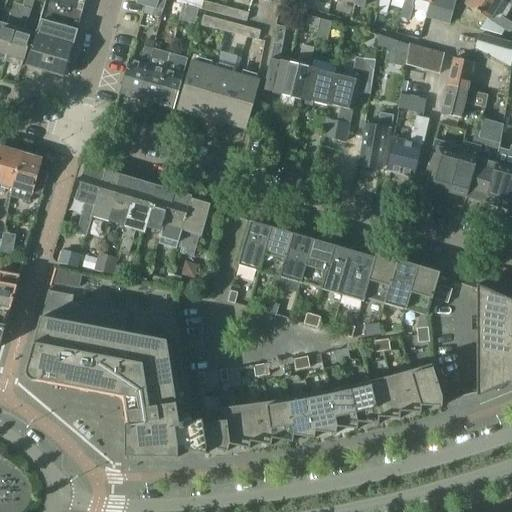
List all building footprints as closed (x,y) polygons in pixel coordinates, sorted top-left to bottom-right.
[(24,6),(6,61),(20,65),(32,33),(25,31),(34,0),(25,0),(23,6),(24,6)] [(46,0),(41,19),(35,36),(25,67),(63,78),(72,47),(70,46),(74,32),(75,33),(84,1),(81,0),(46,0)] [(158,0),(156,7),(163,10),(166,0),(158,0)] [(177,0),(176,3),(222,15),(224,7),(204,2),(204,0),(177,0)] [(388,0),(381,0),(378,11),(386,14),(390,0),(388,0)] [(443,0),(431,0),(431,3),(430,2),(426,18),(428,19),(428,18),(438,21),(443,0)] [(454,0),(452,0),(443,0),(438,21),(448,24),(449,25),(456,0),(454,0)] [(468,0),(467,3),(465,6),(489,20),(492,14),(501,0),(468,0)] [(0,23),(0,59),(6,61),(24,6),(23,6),(14,3),(13,4),(11,14),(3,12),(0,22),(0,23)] [(405,4),(401,18),(409,20),(413,7),(410,6),(405,4)] [(247,22),(249,14),(224,7),(222,15),(247,22)] [(318,30),(320,19),(300,13),(298,24),(318,30)] [(224,32),(226,22),(204,16),(201,26),(224,32)] [(497,25),(508,33),(509,32),(511,26),(511,25),(501,18),(497,25)] [(320,19),(318,30),(316,40),(327,43),(330,31),(332,22),(320,20),(320,19)] [(224,32),(248,38),(250,29),(226,22),(224,32)] [(274,45),(263,92),(281,97),(288,65),(278,62),(282,47),(283,47),(286,27),(276,25),(273,45),(274,45)] [(248,38),(258,41),(260,31),(250,29),(248,38)] [(511,64),(511,44),(480,35),(476,49),(511,67),(511,64)] [(130,62),(121,93),(140,99),(154,51),(154,49),(153,49),(155,42),(146,40),(140,65),(139,65),(130,62)] [(288,65),(281,97),(300,101),(308,70),(309,70),(314,48),(302,45),(297,67),(288,65)] [(417,49),(408,46),(407,60),(406,65),(417,68),(421,50),(417,49)] [(432,53),(421,50),(417,68),(428,72),(432,53)] [(154,51),(140,99),(156,104),(165,72),(169,59),(170,55),(154,51)] [(443,56),(432,53),(428,72),(439,75),(443,56)] [(165,72),(156,104),(174,109),(183,77),(188,60),(170,55),(169,59),(165,72)] [(327,119),(324,137),(347,141),(352,114),(357,92),(368,95),(369,95),(375,61),(363,59),(363,60),(356,58),(351,78),(350,81),(343,79),(333,76),(326,108),(338,110),(340,111),(338,121),(327,119)] [(396,58),(394,66),(405,68),(406,65),(407,60),(396,58)] [(177,110),(245,129),(259,81),(191,61),(177,110)] [(454,61),(447,88),(466,93),(467,91),(472,64),(454,61)] [(308,70),(300,101),(326,108),(333,76),(309,70),(308,70)] [(465,98),(466,93),(447,88),(440,115),(460,119),(464,104),(465,98)] [(465,98),(464,104),(475,107),(478,93),(470,91),(470,92),(469,93),(468,98),(465,98)] [(366,124),(358,166),(379,170),(386,133),(390,133),(394,116),(380,113),(377,127),(366,124)] [(394,139),(387,171),(413,176),(419,147),(422,147),(429,120),(417,118),(416,118),(410,143),(394,139)] [(482,144),(467,199),(484,204),(496,165),(495,165),(499,148),(500,144),(503,125),(483,119),(480,132),(481,132),(478,142),(482,144)] [(460,154),(449,194),(467,199),(482,144),(478,142),(481,132),(480,132),(475,131),(472,144),(463,142),(461,148),(462,148),(460,154)] [(430,173),(426,187),(430,188),(449,194),(460,154),(462,148),(461,148),(435,140),(432,149),(436,150),(430,173)] [(0,145),(0,180),(12,184),(21,154),(11,152),(12,149),(0,145)] [(496,165),(484,204),(502,209),(511,172),(511,146),(509,151),(499,148),(495,165),(496,165)] [(12,184),(9,197),(31,203),(33,195),(33,193),(41,195),(48,173),(39,171),(42,160),(32,157),(33,155),(24,153),(23,155),(21,154),(12,184)] [(86,167),(76,201),(85,203),(77,234),(86,236),(92,217),(90,217),(103,172),(86,167)] [(103,172),(90,217),(92,217),(108,222),(121,177),(103,172)] [(511,172),(502,209),(511,212),(511,172)] [(121,177),(108,222),(125,227),(126,227),(139,182),(121,177)] [(125,227),(118,253),(128,256),(136,230),(143,232),(144,227),(145,227),(156,187),(139,182),(126,227),(125,227)] [(156,187),(145,227),(162,232),(163,232),(174,192),(156,187)] [(161,238),(159,245),(176,250),(177,247),(182,231),(192,198),(174,192),(163,232),(161,238)] [(182,231),(178,247),(186,249),(184,254),(194,257),(210,203),(192,198),(182,231)] [(250,222),(237,265),(259,272),(272,228),(250,222)] [(272,228),(259,272),(274,276),(280,278),(292,234),(272,228)] [(277,288),(276,289),(297,295),(300,284),(313,240),(292,234),(280,278),(277,288)] [(313,240),(300,284),(321,290),(334,246),(313,240)] [(1,248),(0,254),(0,256),(12,259),(13,249),(1,246),(1,248)] [(334,246),(321,290),(342,296),(354,252),(334,246)] [(82,256),(81,256),(62,250),(58,264),(78,268),(78,267),(79,267),(82,256)] [(354,252),(342,296),(363,302),(364,302),(365,298),(364,298),(375,259),(374,258),(354,252)] [(99,253),(97,258),(94,271),(113,275),(115,267),(117,259),(99,253)] [(82,254),(82,256),(79,267),(93,271),(94,271),(97,258),(82,254)] [(375,259),(364,298),(365,298),(385,304),(397,261),(375,255),(374,258),(375,259)] [(397,261),(385,304),(405,310),(418,267),(397,261)] [(134,262),(130,279),(146,282),(151,266),(134,262)] [(418,267),(405,310),(420,315),(427,317),(439,277),(440,273),(418,267)] [(0,310),(9,312),(11,306),(13,301),(20,276),(19,276),(0,271),(0,310)] [(168,274),(164,287),(178,291),(182,277),(168,274)] [(280,278),(274,276),(271,286),(277,288),(280,278)] [(153,277),(152,284),(163,287),(165,279),(153,277)] [(511,300),(477,285),(477,393),(477,396),(511,382),(511,300)] [(440,286),(436,300),(448,304),(452,290),(440,286)] [(231,291),(228,302),(235,304),(238,293),(231,291)] [(268,292),(265,301),(272,303),(275,294),(268,292)] [(265,301),(262,312),(269,314),(272,303),(265,301)] [(272,303),(269,314),(276,316),(279,305),(272,303)] [(0,345),(9,312),(0,310),(0,345)] [(307,313),(303,324),(310,326),(314,315),(307,313)] [(314,315),(310,326),(317,328),(321,317),(314,315)] [(204,420),(179,424),(166,341),(41,318),(26,371),(25,372),(25,373),(25,374),(26,375),(27,377),(28,379),(29,380),(30,381),(32,381),(116,397),(118,398),(120,399),(121,400),(122,402),(123,403),(123,404),(124,412),(126,425),(124,425),(124,458),(177,458),(177,452),(205,454),(206,448),(204,420)] [(372,325),(373,336),(380,335),(379,324),(372,325)] [(348,325),(345,336),(352,338),(355,327),(348,325)] [(364,325),(366,337),(373,336),(372,325),(364,325)] [(418,336),(429,335),(428,328),(417,329),(418,336)] [(419,344),(430,342),(429,335),(418,336),(419,344)] [(382,341),(383,352),(390,351),(389,340),(382,341)] [(382,341),(374,342),(376,353),(383,352),(382,341)] [(350,359),(347,348),(340,350),(343,361),(350,359)] [(343,361),(340,350),(333,352),(336,363),(343,361)] [(310,368),(308,357),(300,358),(303,369),(310,368)] [(303,369),(300,358),(293,360),(296,371),(303,369)] [(269,375),(268,364),(260,365),(262,376),(269,375)] [(262,376),(260,365),(253,366),(255,378),(262,376)] [(410,371),(422,407),(442,407),(442,401),(443,398),(432,365),(410,371)] [(229,381),(227,370),(220,371),(221,382),(229,381)] [(410,371),(390,377),(401,412),(421,414),(422,407),(410,371)] [(206,384),(205,373),(198,373),(199,385),(206,384)] [(390,377),(370,382),(380,418),(400,419),(401,412),(390,377)] [(370,382),(350,387),(358,423),(379,425),(380,418),(370,382)] [(349,387),(329,392),(337,428),(358,430),(358,423),(350,387),(349,387)] [(329,392),(308,396),(316,432),(336,435),(337,428),(329,392)] [(308,396),(287,400),(294,436),(315,439),(316,432),(308,396)] [(287,400),(267,403),(273,440),(293,443),(294,436),(287,400)] [(266,403),(246,406),(251,443),(271,446),(273,440),(267,403),(266,403)] [(246,406),(225,408),(230,445),(250,449),(251,443),(246,406)] [(225,408),(203,411),(204,420),(206,448),(228,452),(230,445),(225,408)]
